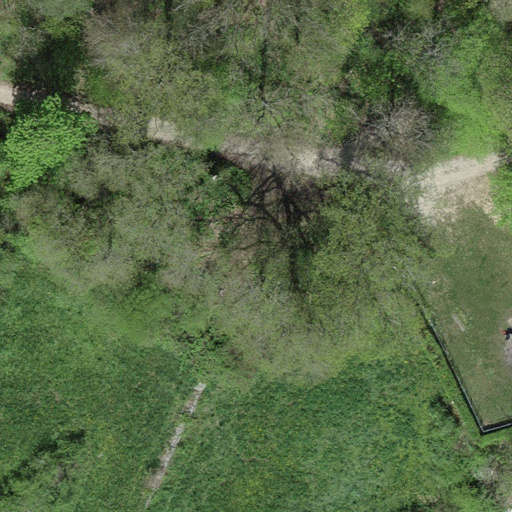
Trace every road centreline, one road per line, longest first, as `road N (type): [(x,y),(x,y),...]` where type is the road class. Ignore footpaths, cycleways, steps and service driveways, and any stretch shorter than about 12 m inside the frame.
road 1 (track): [(326,160),(0,82)]
road 2 (track): [(511,192),(499,198),(326,160)]
